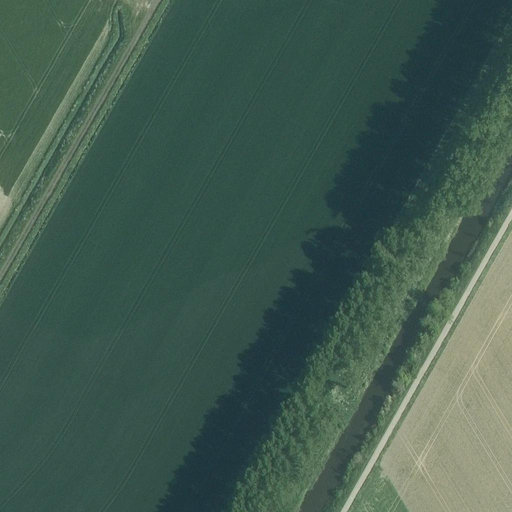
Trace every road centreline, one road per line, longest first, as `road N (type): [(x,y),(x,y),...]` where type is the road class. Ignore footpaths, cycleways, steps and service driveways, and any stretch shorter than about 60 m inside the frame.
road 1 (unclassified): [(343,511),(511,213)]
road 2 (track): [(154,0),(0,274)]
